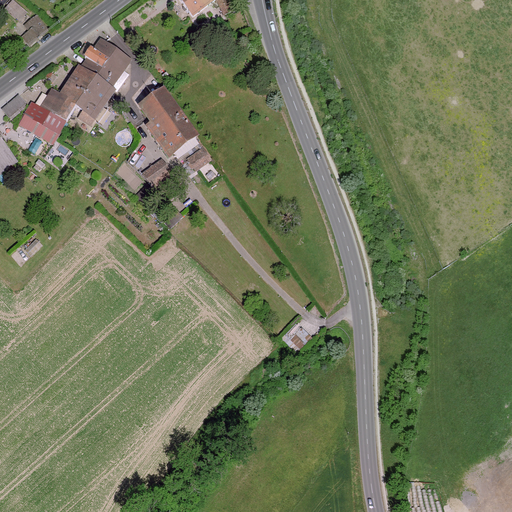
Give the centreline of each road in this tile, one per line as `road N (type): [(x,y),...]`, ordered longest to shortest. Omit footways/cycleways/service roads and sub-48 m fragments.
road 1 (secondary): [(376,511),(356,278),(262,0)]
road 2 (secondary): [(0,89),(120,0)]
road 3 (unknown): [(0,263),(28,272),(89,207)]
